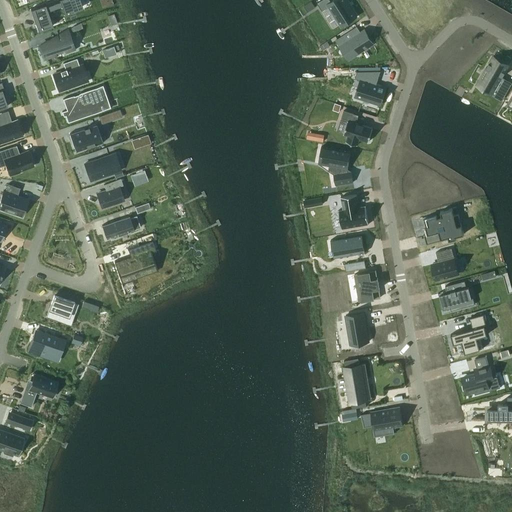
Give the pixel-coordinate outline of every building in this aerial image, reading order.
[(46,4),(30,9),(33,17),(35,16),(38,22),(35,23),(38,31),(53,25),(48,10),(61,6),(64,14),(83,7),(80,0),(59,0),(60,1),(46,6),(46,4)] [(330,0),(321,0),(317,2),(322,11),(329,6),(342,26),(357,16),(346,0),(333,0),(331,1),(330,0)] [(304,5),(308,12),(315,7),(312,1),(304,5)] [(81,22),(71,28),(72,31),(83,28),(81,22)] [(53,41),(39,46),(44,59),(56,55),(55,50),(62,48),(64,53),(74,49),(68,29),(52,38),(53,41)] [(350,31),(336,40),(340,46),(345,43),(353,56),(374,43),(365,30),(354,37),(350,31)] [(480,78),(477,85),(492,93),(492,94),(492,93),(501,98),(511,82),(502,77),(509,65),(493,56),(480,78)] [(65,69),(53,74),(59,91),(83,82),(77,66),(79,66),(77,58),(63,63),(65,69)] [(361,79),(356,96),(381,104),(386,87),(376,84),(381,71),(357,71),(355,77),(361,79)] [(67,109),(62,111),(62,112),(65,111),(66,115),(65,115),(68,122),(101,111),(99,105),(103,104),(100,95),(105,93),(102,86),(103,86),(103,85),(79,93),(79,94),(74,96),(74,95),(63,99),(63,100),(64,100),(67,109)] [(344,110),(341,120),(347,122),(344,134),(348,135),(346,141),(358,145),(360,139),(369,142),(373,128),(352,121),(354,113),(344,110)] [(115,111),(101,115),(104,123),(117,118),(115,111)] [(0,124),(0,142),(0,143),(23,135),(18,119),(0,125),(0,124)] [(97,124),(70,133),(76,151),(103,142),(97,124)] [(0,151),(0,166),(6,164),(9,171),(11,176),(20,173),(19,170),(33,165),(28,151),(14,156),(11,147),(0,151)] [(325,147),(322,164),(340,167),(341,173),(338,173),(340,185),(354,182),(352,171),(349,172),(348,169),(349,169),(352,152),(351,152),(325,147)] [(110,154),(84,163),(90,180),(116,171),(110,154)] [(102,207),(124,200),(119,185),(122,184),(120,178),(105,183),(107,189),(97,193),(102,207)] [(5,191),(0,203),(0,207),(21,215),(27,199),(18,196),(21,188),(9,183),(6,192),(5,191)] [(344,210),(339,211),(342,229),(369,224),(366,206),(359,208),(357,195),(341,197),(344,210)] [(322,196),(313,198),(314,205),(323,203),(322,196)] [(148,202),(135,207),(137,213),(150,208),(148,202)] [(431,232),(424,234),(426,244),(442,240),(442,239),(448,237),(449,240),(456,238),(456,236),(464,234),(459,214),(454,215),(452,208),(440,211),(442,216),(437,217),(437,215),(424,219),(426,229),(430,228),(431,232)] [(129,215),(102,225),(107,239),(134,229),(129,215)] [(363,234),(331,240),(337,239),(340,256),(366,252),(363,234)] [(115,262),(122,283),(123,282),(158,270),(154,258),(157,257),(158,257),(152,240),(131,248),(134,257),(124,260),(124,259),(115,262)] [(439,262),(432,264),(436,279),(459,273),(452,248),(436,252),(439,262)] [(376,270),(355,274),(359,301),(380,297),(376,270)] [(495,270),(481,274),(483,279),(496,276),(495,270)] [(447,292),(439,294),(442,307),(443,310),(444,310),(450,308),(451,310),(464,307),(463,300),(472,298),(470,289),(471,289),(471,288),(469,288),(469,286),(467,287),(465,280),(445,286),(447,292)] [(51,309),(48,316),(66,322),(70,311),(76,313),(79,303),(54,295),(50,308),(51,309)] [(84,301),(82,306),(91,309),(93,304),(84,301)] [(364,312),(346,315),(351,344),(369,341),(364,312)] [(473,328),(451,334),(454,344),(457,343),(460,354),(484,348),(481,336),(487,334),(485,326),(487,325),(483,314),(470,317),(473,328)] [(31,340),(27,351),(58,362),(66,339),(37,329),(33,341),(31,340)] [(74,334),(71,343),(80,346),(83,337),(74,334)] [(477,373),(463,377),(467,393),(474,391),(475,394),(489,390),(486,379),(493,377),(490,365),(489,365),(487,355),(475,359),(477,368),(475,369),(477,373)] [(361,363),(344,366),(351,403),(367,400),(361,363)] [(20,401),(19,402),(31,406),(32,405),(31,405),(36,392),(50,397),(55,381),(58,382),(59,381),(34,372),(33,373),(34,373),(29,389),(25,387),(20,401)] [(488,409),(488,420),(511,419),(511,396),(508,397),(508,404),(498,404),(498,409),(488,409)] [(371,414),(361,415),(362,422),(363,421),(364,428),(373,426),(374,431),(384,429),(385,435),(394,434),(395,434),(394,428),(403,426),(403,427),(404,427),(400,407),(400,408),(371,413),(371,412),(371,413),(371,414)] [(356,408),(342,410),(342,414),(350,412),(351,419),(358,418),(356,408)] [(11,412),(8,420),(22,425),(25,417),(11,412)] [(0,446),(4,448),(3,451),(12,454),(13,451),(18,453),(17,456),(18,456),(25,437),(24,437),(24,438),(0,429),(0,446)]
